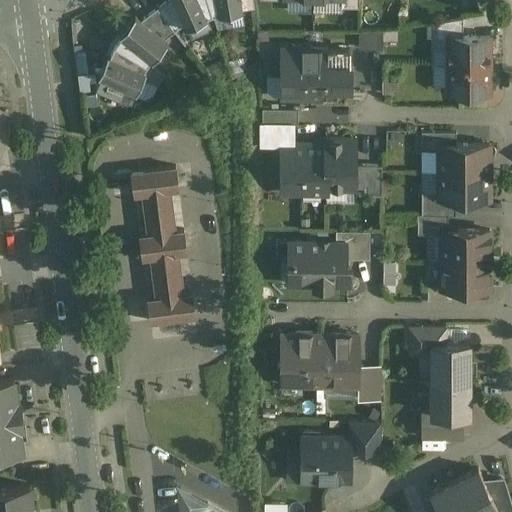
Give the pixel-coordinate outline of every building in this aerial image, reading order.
[(172,0),(165,0),(156,8),(174,31),(183,23),(172,0)] [(172,0),(183,23),(185,26),(206,16),(206,15),(211,12),(207,0),(172,0)] [(207,0),(211,12),(218,11),(218,13),(241,9),(239,0),(207,0)] [(251,0),(239,0),(241,9),(253,7),(251,0)] [(174,31),(156,8),(140,20),(164,38),(174,31)] [(140,20),(134,14),(119,33),(120,34),(113,43),(146,63),(150,58),(151,59),(166,40),(164,38),(140,20)] [(462,17),(436,22),(436,37),(448,37),(448,36),(462,36),(462,17)] [(489,36),(463,36),(462,36),(448,36),(448,37),(448,65),(489,65),(489,36)] [(146,63),(113,43),(109,53),(107,52),(97,74),(101,76),(124,86),(132,89),(135,91),(145,69),(144,68),(146,63)] [(349,49),(282,49),(282,96),(319,96),(319,88),(350,89),(349,49)] [(489,65),(448,65),(448,92),(489,92),(489,65)] [(124,86),(101,76),(95,90),(117,100),(124,86)] [(132,89),(124,86),(117,100),(126,103),(132,89)] [(297,109),(261,109),(261,125),(297,125),(297,109)] [(455,131),(421,131),(421,150),(439,150),(439,144),(455,144),(455,131)] [(339,140),(339,139),(325,139),(325,144),(325,187),(326,187),(354,187),(354,165),(354,141),(339,140)] [(325,144),(281,144),(281,192),(326,192),(326,187),(325,187),(325,144)] [(455,144),(439,144),(439,150),(439,171),(489,171),(488,144),(455,144)] [(175,165),(130,171),(133,194),(141,193),(171,189),(178,188),(175,165)] [(381,165),(354,165),(354,187),(363,187),(363,195),(381,195),(381,165)] [(489,171),(439,171),(439,191),(439,198),(455,198),(489,198),(489,171)] [(141,193),(146,233),(177,230),(171,189),(141,193)] [(439,191),(421,192),(421,214),(447,215),(455,215),(455,198),(439,198),(439,191)] [(421,214),(417,215),(417,233),(441,234),(441,229),(447,229),(447,215),(421,214)] [(146,233),(138,234),(141,257),(149,256),(180,252),(186,252),(183,229),(177,230),(146,233)] [(447,229),(441,229),(441,234),(441,259),(489,259),(489,229),(447,229)] [(369,230),(335,230),(335,242),(345,242),(345,258),(369,258),(369,230)] [(335,242),(289,242),(289,262),(293,262),(293,284),(313,284),(313,287),(314,287),(315,286),(329,286),(329,287),(331,287),(331,284),(349,284),(349,268),(345,268),(345,258),(345,242),(335,242)] [(180,252),(149,256),(154,297),(185,293),(180,252)] [(489,259),(441,259),(441,286),(441,288),(462,288),(489,288),(489,259)] [(462,288),(441,288),(441,286),(427,286),(427,300),(462,300),(462,288)] [(154,297),(146,298),(149,321),(194,315),(191,292),(185,293),(154,297)] [(445,326),(409,326),(409,344),(431,344),(431,342),(445,342),(445,326)] [(325,334),(282,334),(282,357),(281,357),(280,382),(304,382),(304,383),(325,384),(325,334)] [(358,334),(325,334),(325,384),(357,384),(357,366),(358,334)] [(445,342),(431,342),(431,344),(431,380),(469,380),(469,342),(445,342)] [(379,366),(357,366),(357,384),(357,399),(379,399),(379,366)] [(13,378),(0,379),(0,451),(22,449),(19,427),(22,426),(19,399),(16,399),(13,378)] [(469,380),(431,380),(431,411),(431,412),(460,412),(469,412),(469,380)] [(460,412),(431,412),(431,411),(424,411),(424,436),(460,437),(460,412)] [(380,420),(347,420),(347,436),(349,436),(349,447),(380,447),(380,420)] [(347,436),(302,436),(302,480),(329,480),(329,478),(349,478),(349,447),(349,436),(347,436)] [(470,511),(497,511),(501,510),(479,465),(454,478),(470,511)] [(439,511),(470,511),(454,478),(428,490),(439,511)] [(30,485),(0,488),(0,511),(33,511),(32,506),(30,507),(28,487),(30,486),(30,485)] [(224,511),(179,487),(181,511),(224,511)] [(286,511),(287,499),(263,499),(262,511),(286,511)]
